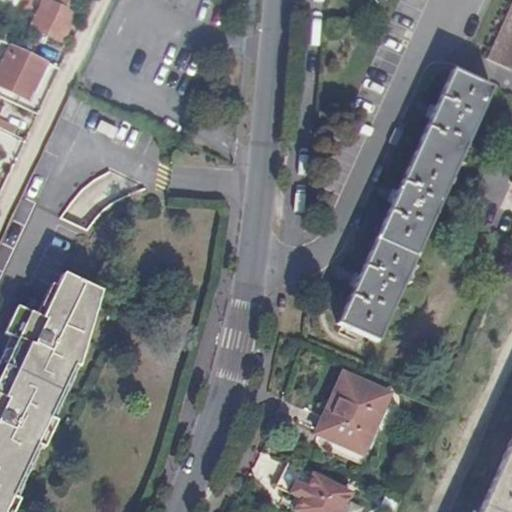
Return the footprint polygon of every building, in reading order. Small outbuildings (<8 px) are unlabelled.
[(0,0),(0,7),(13,13),(14,13),(19,0),(0,0)] [(24,0),(23,3),(30,5),(32,0),(42,0),(29,30),(61,45),(75,17),(70,14),(76,1),(73,0),(24,0)] [(511,6),(487,61),(511,72),(511,6)] [(23,17),(14,13),(13,13),(0,41),(0,43),(9,48),(23,17)] [(0,89),(28,102),(45,65),(9,48),(0,43),(0,89)] [(355,290),(338,326),(378,344),(493,92),(453,73),(437,109),(432,107),(430,113),(427,119),(431,122),(399,193),(394,191),(391,197),(388,203),(393,205),(361,277),(356,275),(353,281),(350,287),(355,290)] [(100,122),(96,130),(106,134),(105,136),(111,138),(115,128),(110,125),(109,127),(100,122)] [(0,123),(0,131),(12,137),(16,131),(0,123)] [(63,397),(59,395),(72,369),(68,367),(80,343),(86,346),(100,298),(62,279),(40,324),(16,312),(4,338),(15,344),(0,376),(0,511),(13,511),(17,504),(10,501),(17,486),(20,488),(26,476),(22,474),(34,449),(41,452),(54,425),(47,421),(54,407),(58,409),(63,397)] [(363,457),(391,397),(343,375),(316,436),(363,457)] [(511,511),(511,443),(480,511),(511,511)] [(345,511),(353,498),(291,465),(278,489),(302,502),(297,511),(345,511)]
